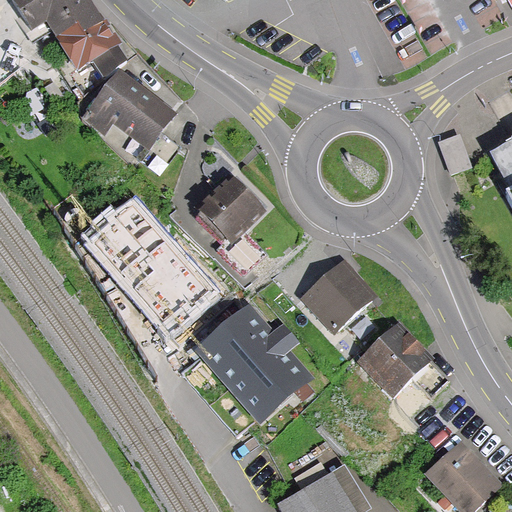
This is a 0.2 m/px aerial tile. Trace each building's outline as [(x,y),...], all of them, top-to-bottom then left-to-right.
[(86,37),(104,26),(87,0),(13,0),(35,32),(46,25),(57,41),(79,27),(86,37)] [(79,27),(57,41),(78,74),(93,64),(102,77),(127,61),(104,26),(86,37),(79,27)] [(178,113),(120,72),(85,121),(107,136),(114,126),(147,150),(137,163),(160,180),(182,150),(162,135),(178,113)] [(461,137),(440,146),(453,178),(474,170),(461,137)] [(511,147),(489,159),(511,201),(511,147)] [(263,214),(231,183),(196,220),(228,250),(263,214)] [(375,300),(343,264),(301,302),(333,338),(375,300)] [(275,334),(252,307),(198,354),(261,427),(316,379),(293,353),(301,346),(284,326),(275,334)] [(446,384),(398,331),(356,369),(389,404),(412,383),(428,401),(446,384)] [(472,511),(498,488),(460,447),(424,480),(454,511),(472,511)] [(366,511),(343,472),(277,511),(278,511),(366,511)]
